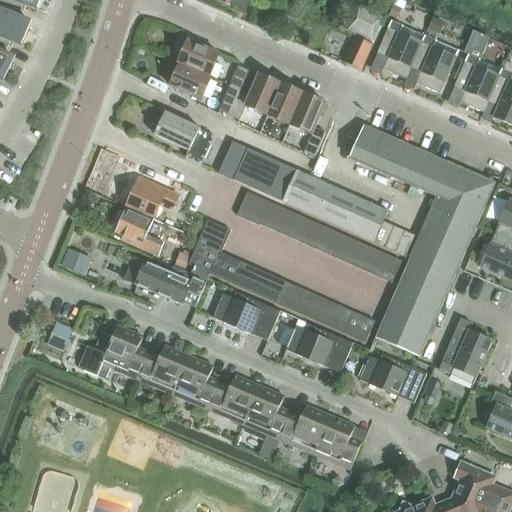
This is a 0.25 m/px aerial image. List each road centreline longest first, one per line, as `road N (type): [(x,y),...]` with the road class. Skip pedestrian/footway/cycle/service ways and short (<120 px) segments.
road 1 (residential): [(418,443),(374,415),(23,274)]
road 2 (residential): [(511,158),(144,0)]
road 3 (unclassified): [(37,238),(122,0)]
road 4 (residential): [(0,146),(72,0)]
